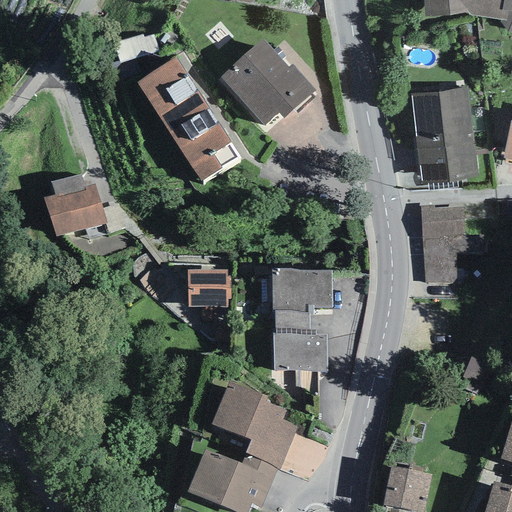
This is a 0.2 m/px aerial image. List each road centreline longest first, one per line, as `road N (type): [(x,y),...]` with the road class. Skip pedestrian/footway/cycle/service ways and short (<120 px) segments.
road 1 (tertiary): [(346,0),(391,252),(351,482)]
road 2 (residential): [(0,121),(87,0)]
